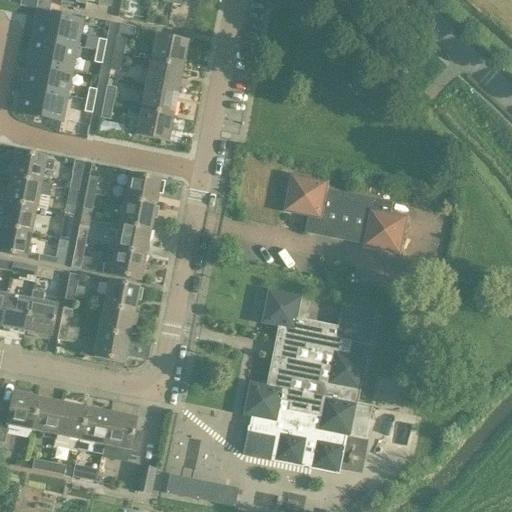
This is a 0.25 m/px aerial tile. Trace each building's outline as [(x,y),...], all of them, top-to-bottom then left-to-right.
[(37,0),(36,12),(49,14),(51,0),(37,0)] [(37,14),(32,39),(76,48),(81,22),(37,14)] [(120,26),(118,35),(133,38),(135,29),(120,26)] [(154,38),(149,63),(182,69),(187,44),(154,38)] [(32,39),(27,64),(71,73),(76,48),(32,39)] [(117,39),(113,56),(122,58),(123,56),(125,46),(126,41),(117,39)] [(98,40),(96,52),(104,53),(106,42),(98,40)] [(125,46),(123,56),(129,58),(131,47),(125,46)] [(101,65),(103,54),(95,52),(93,64),(101,65)] [(113,56),(110,71),(119,73),(122,58),(113,56)] [(124,59),(122,67),(129,68),(133,66),(134,60),(124,59)] [(145,87),(177,93),(182,69),(149,63),(145,87)] [(27,64),(22,89),(66,97),(71,73),(27,64)] [(145,87),(140,111),(172,118),(177,93),(145,87)] [(107,88),(103,104),(113,106),(116,90),(107,88)] [(22,89),(17,115),(61,123),(66,97),(22,89)] [(88,90),(86,101),(94,103),(96,91),(88,90)] [(86,101),(83,113),(91,115),(94,103),(86,101)] [(103,104),(100,119),(110,121),(113,106),(103,104)] [(167,142),(172,118),(140,111),(135,136),(167,142)] [(54,162),(14,154),(9,180),(40,186),(42,172),(52,174),(54,162)] [(394,213),(396,201),(330,190),(331,181),(293,174),(287,212),(309,215),(306,235),(403,251),(409,215),(394,213)] [(71,176),(68,192),(78,194),(81,178),(71,176)] [(129,178),(124,203),(154,209),(159,184),(129,178)] [(89,179),(86,196),(95,197),(95,196),(97,185),(98,180),(89,179)] [(9,180),(4,204),(35,210),(37,197),(48,199),(51,188),(50,188),(40,186),(9,180)] [(75,209),(78,194),(68,192),(65,207),(75,209)] [(86,196),(83,211),(92,213),(94,204),(95,197),(86,196)] [(95,197),(94,204),(101,205),(102,197),(99,196),(95,196),(95,197)] [(119,227),(149,233),(154,209),(124,203),(119,227)] [(4,204),(0,225),(0,228),(30,235),(35,210),(4,204)] [(62,225),(59,241),(68,243),(72,226),(62,225)] [(119,227),(114,252),(145,258),(149,233),(119,227)] [(30,235),(0,228),(0,255),(24,261),(29,235),(30,235)] [(79,228),(76,244),(85,246),(88,230),(79,228)] [(65,259),(68,243),(59,241),(56,257),(65,259)] [(80,271),(85,247),(85,246),(76,244),(71,269),(80,271)] [(139,284),(144,259),(145,258),(114,252),(111,268),(104,267),(102,276),(109,277),(109,278),(139,284)] [(0,261),(0,271),(10,274),(12,264),(0,261)] [(10,274),(11,274),(26,277),(28,268),(12,264),(10,274)] [(53,272),(37,269),(35,279),(51,282),(53,272)] [(69,276),(64,301),(73,303),(78,278),(69,276)] [(96,309),(102,310),(134,316),(139,290),(107,284),(105,298),(99,297),(96,309)] [(32,292),(30,303),(24,333),(49,338),(55,308),(41,305),(44,294),(32,292)] [(245,458),(273,463),(304,469),(305,465),(312,467),(311,471),(339,476),(347,438),(366,442),(372,410),(357,407),(367,361),(349,358),(352,344),(370,347),(376,316),(345,309),(341,330),(298,321),(302,300),(270,294),(264,326),(281,329),(269,389),(252,386),(245,417),(253,419),(250,434),(245,458)] [(0,324),(0,328),(24,333),(30,303),(5,298),(0,324)] [(63,310),(59,327),(69,329),(72,312),(63,310)] [(102,310),(98,334),(129,341),(134,316),(102,310)] [(59,327),(56,342),(66,344),(69,329),(59,327)] [(124,366),(129,341),(98,334),(93,360),(124,366)] [(62,356),(64,346),(56,345),(54,354),(62,356)] [(30,434),(37,400),(12,395),(10,406),(0,404),(0,430),(7,432),(8,429),(30,434)] [(61,405),(37,400),(30,434),(55,439),(61,405)] [(86,410),(61,405),(55,439),(79,444),(86,410)] [(110,415),(86,410),(79,444),(103,449),(110,415)] [(110,415),(103,449),(127,453),(126,456),(139,459),(144,435),(132,432),(135,420),(110,415)] [(31,470),(48,473),(50,463),(33,460),(31,470)] [(66,467),(50,463),(48,473),(64,476),(66,467)] [(79,480),(82,468),(74,466),(72,479),(79,480)] [(134,494),(150,497),(155,472),(139,469),(134,494)] [(213,505),(234,510),(238,491),(217,487),(213,505)]
